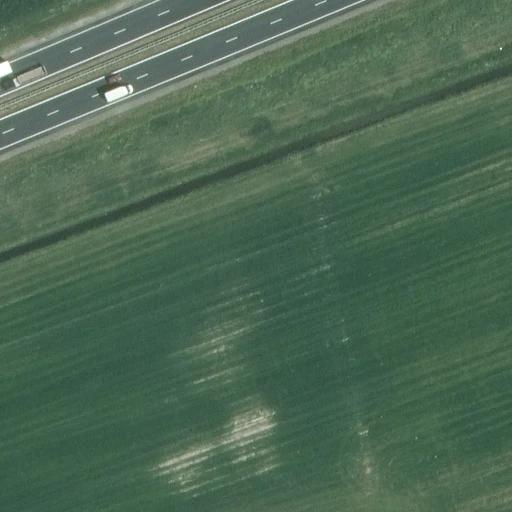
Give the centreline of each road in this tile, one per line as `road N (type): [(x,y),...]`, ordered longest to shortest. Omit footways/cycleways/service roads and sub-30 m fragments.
road 1 (trunk): [(0,135),(330,0)]
road 2 (trunk): [(196,0),(0,81)]
